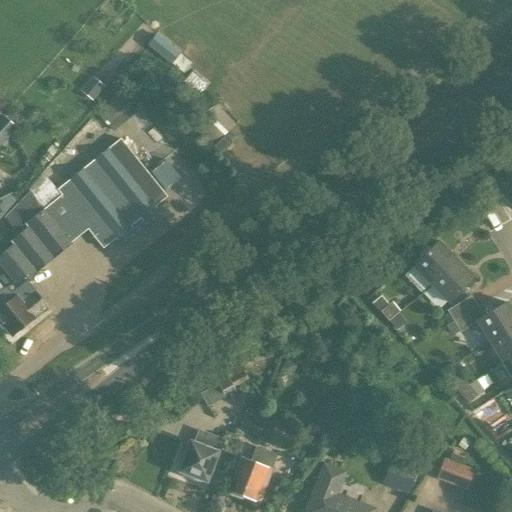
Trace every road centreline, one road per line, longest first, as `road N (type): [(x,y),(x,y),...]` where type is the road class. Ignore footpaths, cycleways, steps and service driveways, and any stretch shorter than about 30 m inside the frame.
road 1 (primary): [(197,308),(511,82)]
road 2 (primary): [(10,458),(197,308)]
road 3 (primary): [(197,308),(160,323),(0,429)]
